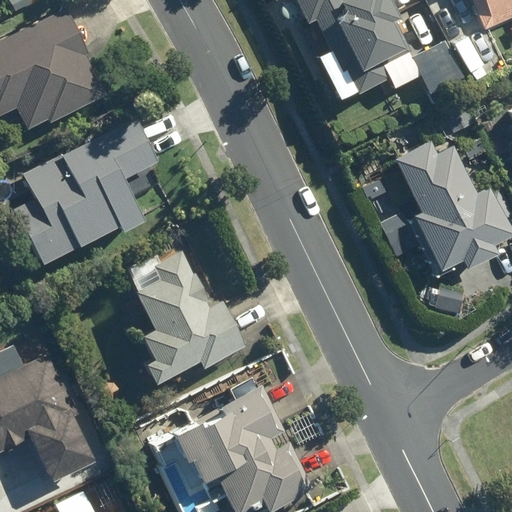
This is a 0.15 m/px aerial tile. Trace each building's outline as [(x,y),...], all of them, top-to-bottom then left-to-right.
[(30,0),(8,0),(13,10),(31,1),(30,0)] [(346,92),(381,77),(374,64),(403,50),(387,16),(393,12),(387,0),(288,0),(299,22),(307,18),(330,70),(335,68),(346,92)] [(511,0),(465,0),(477,26),(511,10),(511,0)] [(48,119),(105,92),(86,52),(64,6),(0,38),(0,111),(16,104),(27,126),(47,116),(48,119)] [(511,176),(511,102),(499,109),(506,124),(501,127),(511,151),(511,153),(503,157),(511,176)] [(39,262),(117,223),(121,229),(144,218),(123,175),(154,160),(132,116),(20,171),(32,196),(11,207),(39,262)] [(428,151),(423,138),(382,156),(406,209),(399,213),(424,267),(447,257),(451,266),(484,250),(480,241),(502,231),(481,184),(467,190),(446,143),(428,151)] [(175,251),(173,248),(156,257),(154,252),(122,269),(134,290),(153,328),(141,334),(153,357),(144,362),(154,381),(197,359),(201,366),(242,346),(218,301),(207,306),(204,301),(206,300),(193,272),(191,274),(178,250),(175,251)] [(425,305),(457,310),(461,290),(434,286),(433,293),(427,292),(425,305)] [(82,452),(35,344),(9,355),(0,334),(0,449),(28,436),(43,469),(82,452)] [(274,447),(269,436),(281,429),(259,383),(190,417),(192,422),(150,443),(183,511),(208,511),(218,507),(213,497),(224,492),(233,511),(238,511),(262,501),(266,509),(310,487),(287,440),(274,447)]
